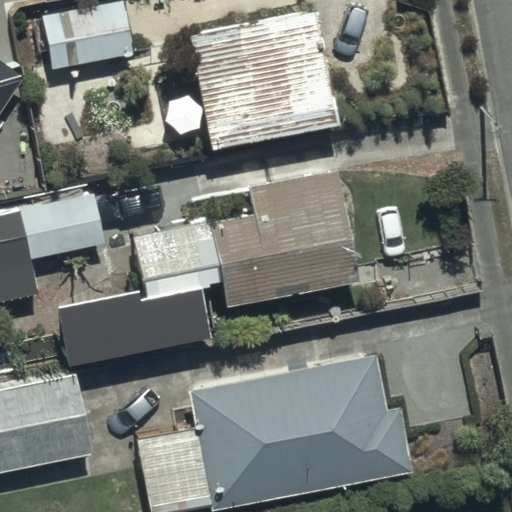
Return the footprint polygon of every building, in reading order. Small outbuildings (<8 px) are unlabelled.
[(122,0),(92,0),(41,10),(51,62),(131,46),(122,0)] [(310,4),(183,30),(205,142),(332,117),(310,4)] [(0,104),(21,71),(0,56),(0,104)] [(250,213),(134,236),(145,288),(56,306),(68,367),(209,339),(200,291),(220,287),(225,311),(360,284),(336,168),(245,187),(250,213)] [(92,186),(0,206),(0,294),(36,287),(30,258),(104,242),(92,186)] [(369,345),(182,386),(208,506),(411,462),(398,403),(383,406),(369,345)] [(72,368),(0,383),(0,464),(88,446),(72,368)]
